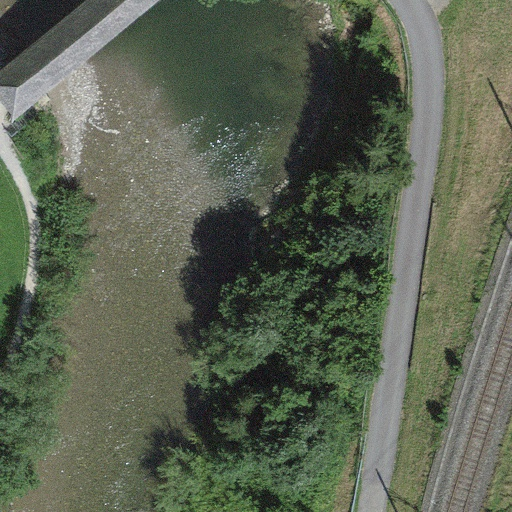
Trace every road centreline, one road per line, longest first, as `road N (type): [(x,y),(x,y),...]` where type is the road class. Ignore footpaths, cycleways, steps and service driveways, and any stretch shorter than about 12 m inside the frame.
road 1 (track): [(371,511),(425,113),(421,25),(408,0)]
road 2 (track): [(133,0),(0,112)]
